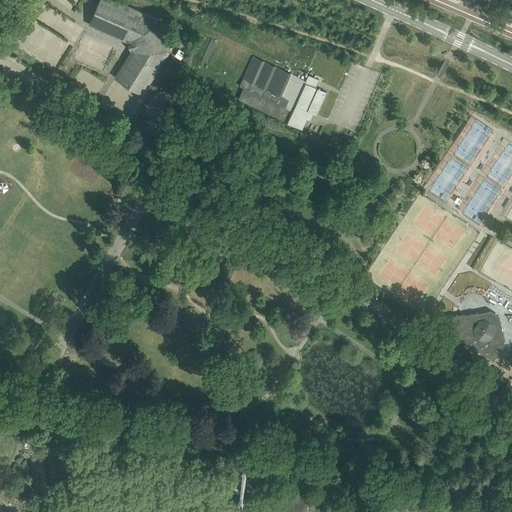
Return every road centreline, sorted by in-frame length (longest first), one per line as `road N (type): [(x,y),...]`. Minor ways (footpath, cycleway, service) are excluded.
road 1 (unclassified): [(511,421),(411,332),(166,165)]
road 2 (unclassified): [(31,396),(166,165)]
road 3 (unclassified): [(166,165),(0,57)]
road 4 (tertiary): [(511,64),(368,0)]
